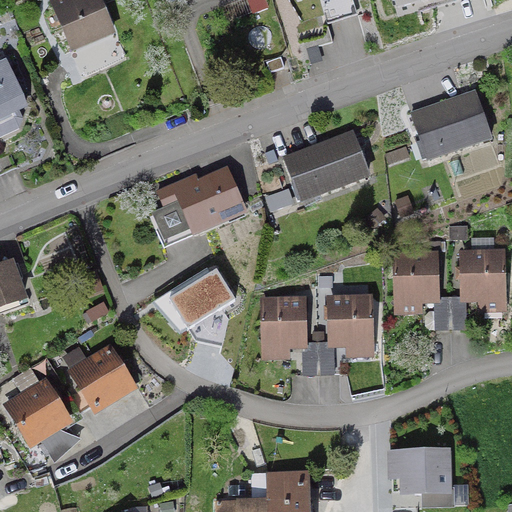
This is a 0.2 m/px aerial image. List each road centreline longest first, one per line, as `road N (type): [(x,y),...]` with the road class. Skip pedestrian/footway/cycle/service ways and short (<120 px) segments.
road 1 (residential): [(511,363),(359,415),(313,417),(231,400),(194,385),(145,348),(126,322),(74,193)]
road 2 (residential): [(74,193),(511,31)]
